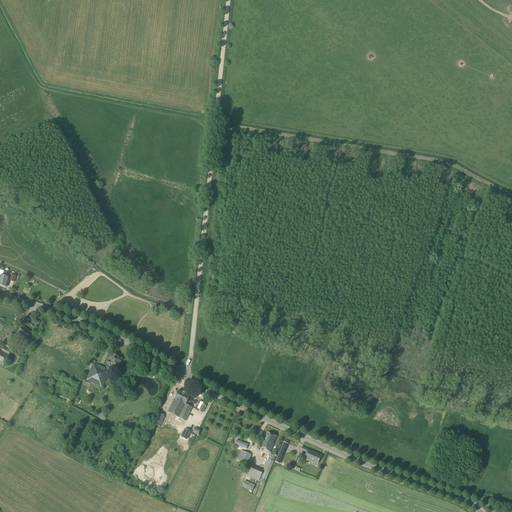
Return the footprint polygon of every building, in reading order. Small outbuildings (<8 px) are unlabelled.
[(0,286),(6,288),(9,278),(8,278),(9,274),(4,272),(4,271),(0,269),(0,275),(1,276),(0,278),(0,286)] [(26,339),(31,333),(23,326),(17,333),(26,339)] [(12,348),(16,344),(14,343),(17,339),(11,333),(3,343),(10,348),(11,347),(12,348)] [(1,352),(0,350),(0,364),(2,366),(11,351),(4,347),(1,352)] [(117,354),(115,354),(114,354),(113,354),(109,362),(109,361),(107,365),(108,365),(105,369),(93,363),(85,380),(102,388),(108,375),(110,376),(112,374),(110,372),(110,371),(112,367),(117,369),(122,359),(118,357),(118,356),(117,356),(117,354)] [(185,421),(192,408),(185,405),(190,396),(178,390),(167,413),(185,421)] [(70,399),(63,395),(60,400),(69,405),(73,397),(71,396),(70,399)] [(160,427),(164,418),(163,417),(163,416),(159,414),(154,424),(160,427)] [(273,444),(276,437),(267,433),(264,440),(263,440),(260,447),(270,452),(273,444)] [(235,438),(234,442),(247,447),(249,443),(235,438)] [(308,449),(302,447),(301,450),(306,453),(304,459),(317,464),(321,455),(308,449)] [(280,449),(275,462),(279,464),(285,451),(280,449)] [(247,465),(251,455),(241,451),(237,461),(247,465)] [(264,484),(276,457),(270,454),(268,460),(268,459),(263,471),(251,466),(247,477),(264,484)] [(250,481),(247,480),(247,482),(245,481),(241,490),(251,494),(256,483),(250,480),(250,481)]
